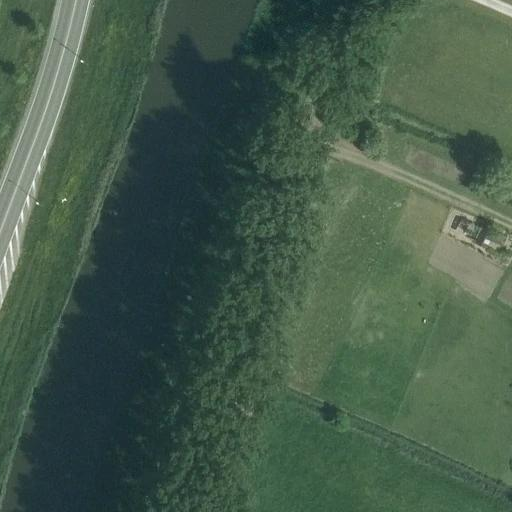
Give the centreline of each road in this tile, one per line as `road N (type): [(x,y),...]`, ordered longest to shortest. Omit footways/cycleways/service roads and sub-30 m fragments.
road 1 (unclassified): [(173,511),(257,251),(353,0)]
road 2 (secondary): [(0,249),(83,0)]
road 3 (secondary): [(68,0),(40,107),(0,212)]
